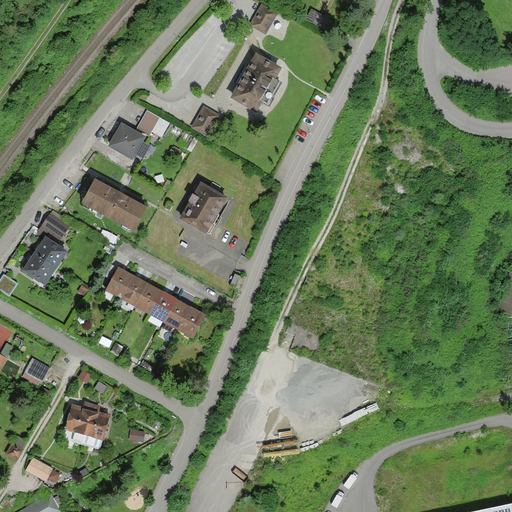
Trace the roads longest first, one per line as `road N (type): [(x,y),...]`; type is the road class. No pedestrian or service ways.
road 1 (residential): [(381,0),(200,419)]
road 2 (residential): [(203,0),(85,132),(0,257)]
road 3 (residential): [(0,305),(200,419)]
